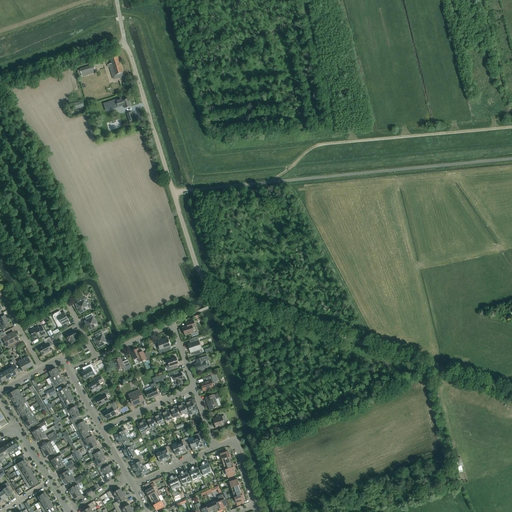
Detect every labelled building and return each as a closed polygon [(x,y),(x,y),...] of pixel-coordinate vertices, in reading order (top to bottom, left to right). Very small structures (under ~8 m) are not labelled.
[(112,63),(107,65),(108,67),(109,67),(112,76),(123,73),(118,56),(110,58),(112,63)] [(94,65),(80,69),(82,74),(83,73),(87,72),(88,74),(96,72),(94,65)] [(122,98),(107,102),(109,109),(124,105),(125,108),(131,106),(128,99),(123,101),(122,98)] [(83,101),(73,104),(75,114),(86,111),(83,101)] [(83,297),(76,300),(79,305),(76,307),(80,313),(86,310),(85,307),(88,306),(83,297)] [(58,327),(69,322),(69,321),(64,312),(61,314),(60,311),(55,314),(54,314),(53,315),(53,317),(53,318),(58,327)] [(92,314),(85,317),(88,322),(85,324),(89,330),(95,327),(94,324),(97,323),(92,314)] [(0,317),(0,325),(2,329),(9,325),(6,319),(7,319),(5,315),(0,317)] [(185,335),(191,333),(192,337),(197,335),(196,331),(194,332),(193,327),(196,326),(194,320),(186,323),(187,326),(182,328),(185,335)] [(38,326),(30,331),(33,338),(38,335),(39,338),(46,334),(42,326),(39,328),(38,326)] [(76,338),(78,337),(75,332),(74,332),(72,329),(69,331),(69,332),(65,334),(67,338),(69,338),(71,341),(72,343),(77,340),(76,338)] [(101,331),(94,335),(97,340),(95,341),(98,348),(105,345),(103,342),(106,340),(101,331)] [(6,336),(4,332),(0,334),(0,338),(2,338),(7,347),(9,346),(10,348),(19,343),(18,341),(13,332),(6,336)] [(46,344),(39,348),(43,355),(53,350),(49,342),(52,341),(56,339),(54,334),(50,337),(44,340),(46,344)] [(159,345),(157,346),(159,354),(171,350),(167,337),(162,339),(162,340),(158,342),(159,345)] [(191,343),(188,344),(191,355),(194,354),(195,355),(198,354),(199,353),(199,352),(198,350),(201,349),(198,341),(196,341),(196,339),(190,341),(191,343)] [(138,349),(131,352),(134,359),(138,358),(139,362),(146,359),(147,361),(150,359),(148,351),(144,353),(143,351),(139,353),(138,349)] [(27,356),(22,359),(27,368),(32,365),(27,356)] [(197,363),(195,364),(197,371),(207,367),(205,361),(207,360),(206,356),(196,360),(197,363)] [(132,367),(129,362),(127,364),(126,361),(123,363),(120,357),(113,360),(117,370),(123,368),(124,371),(132,367)] [(169,365),(166,366),(168,372),(178,368),(177,364),(179,364),(176,357),(167,360),(169,365)] [(27,368),(22,359),(17,362),(22,371),(27,368)] [(17,369),(14,364),(12,361),(9,362),(11,365),(6,368),(11,377),(14,375),(15,377),(17,376),(14,370),(17,369)] [(94,369),(91,364),(83,368),(84,371),(81,373),(85,380),(95,374),(93,370),(94,369)] [(11,377),(6,368),(1,371),(7,381),(9,380),(8,379),(11,377)] [(59,373),(56,368),(49,372),(52,377),(59,373)] [(169,377),(173,376),(175,381),(177,385),(182,383),(181,379),(184,379),(182,373),(177,374),(176,371),(168,374),(169,377)] [(52,383),(61,377),(59,373),(52,377),(49,378),(52,383)] [(215,374),(211,376),(203,378),(204,382),(201,383),(203,391),(214,387),(212,384),(213,384),(217,381),(215,374)] [(92,384),(89,386),(93,393),(102,387),(100,384),(104,382),(100,376),(91,381),(92,384)] [(64,382),(61,377),(52,383),(54,388),(64,382)] [(150,385),(151,387),(145,389),(146,392),(149,399),(155,396),(155,397),(159,395),(157,389),(160,388),(158,382),(150,385)] [(67,387),(60,391),(57,392),(60,397),(69,392),(67,387)] [(19,394),(20,393),(18,389),(16,390),(7,395),(10,400),(19,394)] [(102,396),(96,399),(98,403),(98,402),(100,406),(109,401),(105,394),(108,392),(106,389),(100,393),(102,396)] [(144,400),(140,390),(129,394),(133,404),(133,403),(134,406),(141,403),(140,402),(144,400)] [(62,402),(72,396),(69,392),(60,397),(62,402)] [(20,393),(19,394),(10,400),(11,401),(13,400),(14,403),(24,398),(23,396),(22,394),(21,393),(20,393)] [(214,395),(206,397),(210,410),(218,407),(215,399),(219,398),(217,394),(214,395)] [(62,402),(61,402),(64,407),(68,405),(75,401),(72,396),(62,402)] [(24,397),(24,398),(14,403),(16,406),(15,407),(16,409),(24,404),(27,402),(24,397)] [(198,407),(195,398),(194,399),(193,398),(189,400),(190,401),(187,403),(186,401),(183,402),(184,403),(187,412),(188,412),(192,410),(193,411),(194,411),(196,410),(195,408),(198,407)] [(114,402),(108,406),(110,409),(104,412),(107,419),(116,414),(114,411),(117,409),(114,402)] [(187,412),(184,403),(181,404),(182,405),(179,406),(178,404),(176,406),(176,407),(180,415),(184,413),(184,414),(185,414),(186,414),(188,413),(188,414),(188,413),(188,412),(187,412)] [(19,413),(27,408),(24,404),(16,409),(19,413)] [(74,407),(73,404),(64,409),(67,414),(70,412),(71,415),(79,411),(76,406),(74,407)] [(23,417),(32,411),(30,407),(27,408),(19,413),(20,415),(21,414),(23,417)] [(180,415),(176,407),(174,408),(171,409),(171,408),(168,409),(168,410),(172,418),(176,417),(177,418),(178,418),(180,417),(181,417),(180,415)] [(172,418),(168,410),(166,411),(166,412),(163,413),(163,411),(160,413),(162,418),(165,417),(166,421),(168,420),(169,421),(170,421),(172,420),(173,420),(172,418)] [(24,423),(35,416),(32,411),(23,417),(25,420),(23,421),(24,423)] [(81,416),(79,411),(71,415),(73,418),(70,419),(73,424),(81,419),(79,417),(81,416)] [(165,424),(162,418),(160,413),(158,414),(158,415),(156,416),(155,415),(152,416),(153,417),(152,417),(156,425),(161,423),(161,424),(162,425),(165,424)] [(28,429),(39,423),(35,416),(24,423),(28,429)] [(216,428),(225,425),(222,416),(213,419),(216,428)] [(147,418),(144,419),(145,420),(147,425),(148,429),(153,427),(153,428),(154,428),(155,428),(157,427),(156,425),(152,417),(150,418),(148,420),(147,418)] [(77,431),(87,425),(84,421),(82,422),(81,419),(73,424),(77,431)] [(149,431),(147,425),(145,420),(142,421),(143,422),(140,423),(139,422),(136,423),(142,436),(146,435),(146,433),(146,432),(149,431)] [(35,437),(44,432),(41,427),(46,424),(44,421),(38,425),(40,428),(32,432),(35,437)] [(90,430),(87,425),(77,431),(81,439),(89,434),(88,431),(90,430)] [(115,438),(117,441),(126,435),(128,434),(124,427),(119,430),(120,432),(115,435),(116,437),(115,438)] [(47,436),(44,432),(35,437),(38,442),(47,436)] [(203,446),(201,442),(207,439),(206,438),(204,432),(197,435),(196,437),(197,438),(194,439),(198,449),(201,447),(203,446)] [(85,446),(95,440),(92,435),(91,436),(89,434),(81,439),(85,446)] [(128,438),(126,435),(117,441),(119,443),(120,445),(126,442),(127,445),(132,442),(130,437),(128,438)] [(198,449),(194,439),(189,441),(187,437),(184,438),(187,444),(189,443),(193,450),(195,449),(195,450),(198,449)] [(184,445),(187,444),(184,438),(181,440),(182,442),(177,444),(182,454),(185,452),(184,452),(186,451),(184,445)] [(14,440),(9,443),(15,453),(19,450),(14,440)] [(98,445),(95,440),(85,446),(89,453),(98,449),(96,446),(98,445)] [(43,452),(53,446),(50,441),(41,447),(42,449),(41,449),(43,452)] [(134,445),(132,442),(127,445),(129,447),(123,450),(124,453),(125,456),(135,451),(132,446),(134,445)] [(182,454),(177,444),(172,446),(171,442),(168,444),(168,445),(171,451),(174,450),(176,455),(178,454),(179,455),(182,454)] [(15,453),(9,443),(4,446),(8,453),(10,455),(15,453)] [(56,445),(53,446),(43,452),(45,455),(46,454),(47,456),(56,451),(57,453),(59,452),(60,452),(56,445)] [(168,445),(161,449),(161,451),(166,461),(169,459),(168,459),(171,458),(168,452),(171,451),(168,445)] [(8,453),(4,446),(0,448),(0,449),(4,456),(8,453)] [(99,451),(98,449),(89,453),(92,458),(95,457),(96,459),(104,455),(101,450),(99,451)] [(219,454),(221,460),(222,460),(222,459),(230,457),(228,451),(226,452),(226,449),(219,451),(220,454),(219,454)] [(137,455),(135,451),(125,456),(127,459),(128,458),(129,460),(134,457),(136,460),(141,457),(139,454),(137,455)] [(166,461),(161,451),(157,453),(156,451),(153,452),(155,458),(158,457),(160,462),(162,461),(163,462),(166,461)] [(54,465),(63,460),(60,455),(51,460),(54,465)] [(96,459),(93,461),(98,468),(106,464),(104,461),(106,460),(104,455),(96,459)] [(143,460),(141,457),(136,460),(137,463),(132,466),(133,468),(132,468),(134,471),(143,466),(140,461),(143,460)] [(27,464),(24,459),(17,463),(17,464),(15,465),(17,470),(27,464)] [(71,460),(65,464),(63,460),(54,465),(57,470),(65,465),(66,468),(73,463),(71,460)] [(213,473),(208,461),(203,464),(202,463),(201,464),(202,466),(200,467),(203,475),(207,473),(207,474),(209,473),(209,474),(213,473)] [(65,472),(60,475),(61,477),(60,477),(62,480),(72,474),(74,473),(71,469),(75,466),(74,463),(63,470),(65,472)] [(20,474),(30,468),(27,464),(17,470),(20,474)] [(107,466),(106,464),(98,468),(100,473),(103,471),(104,474),(112,470),(109,465),(107,466)] [(146,470),(143,466),(134,471),(136,474),(136,473),(137,476),(143,472),(144,475),(149,472),(148,469),(146,470)] [(197,466),(194,467),(192,468),(191,468),(191,471),(189,471),(193,479),(197,478),(199,478),(199,479),(202,477),(197,466)] [(235,472),(234,467),(225,470),(225,469),(224,470),(226,475),(227,475),(228,478),(234,476),(233,473),(235,472)] [(33,473),(30,468),(20,474),(23,479),(33,473)] [(115,475),(112,470),(104,474),(106,477),(103,478),(106,483),(114,478),(113,476),(115,475)] [(187,471),(184,472),(181,473),(181,472),(180,473),(181,475),(179,476),(182,484),(186,482),(186,483),(188,482),(188,483),(192,482),(187,471)] [(26,484),(35,478),(33,473),(23,479),(26,484)] [(75,482),(83,478),(81,475),(75,479),(72,474),(62,480),(64,483),(65,483),(66,485),(74,480),(75,482)] [(176,475),(173,477),(171,478),(171,477),(169,478),(170,480),(168,481),(172,488),(175,487),(176,488),(177,487),(178,488),(181,486),(176,475)] [(236,480),(235,477),(228,479),(229,482),(228,482),(230,488),(231,487),(239,484),(238,479),(236,480)] [(38,482),(35,478),(26,484),(29,488),(38,482)] [(77,485),(69,489),(70,491),(69,492),(71,495),(81,489),(83,487),(83,486),(82,484),(81,483),(80,483),(84,480),(83,478),(75,482),(76,482),(77,484),(77,485)] [(9,485),(8,482),(1,487),(2,489),(7,496),(12,493),(11,492),(13,490),(9,485)] [(154,483),(152,484),(146,487),(147,490),(146,491),(148,496),(158,490),(154,483)] [(116,498),(125,493),(124,491),(122,492),(121,488),(114,492),(112,490),(107,493),(110,498),(114,495),(116,498)] [(84,494),(81,489),(71,495),(72,498),(74,497),(75,499),(84,494)] [(161,495),(158,490),(148,496),(151,501),(159,496),(161,495)] [(37,496),(40,501),(47,497),(44,492),(37,496)] [(126,495),(125,493),(116,498),(117,501),(113,504),(116,509),(121,506),(120,503),(127,499),(125,496),(126,495)] [(222,494),(218,496),(219,500),(216,501),(220,511),(225,508),(224,507),(227,505),(222,494)] [(245,500),(243,495),(235,498),(234,497),(233,498),(235,503),(236,503),(237,506),(244,503),(243,501),(245,500)] [(161,501),(159,496),(151,501),(154,505),(161,501)] [(47,497),(40,501),(38,503),(40,507),(50,501),(47,497)] [(165,505),(162,500),(161,501),(154,505),(156,510),(158,509),(159,511),(165,508),(164,506),(165,505)] [(215,500),(211,502),(214,511),(216,511),(220,511),(216,501),(215,500)] [(43,511),(53,506),(50,501),(40,507),(43,511)] [(96,506),(93,502),(88,505),(89,508),(82,511),(93,511),(92,509),(96,506)] [(208,511),(214,511),(211,502),(206,504),(206,506),(208,511)] [(208,511),(206,506),(202,508),(200,503),(196,504),(199,510),(199,511),(208,511)]
